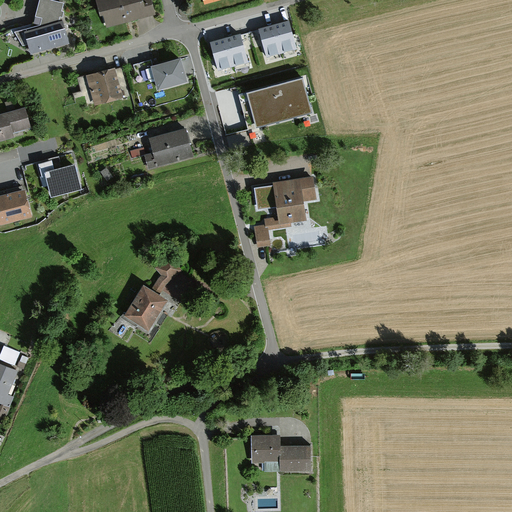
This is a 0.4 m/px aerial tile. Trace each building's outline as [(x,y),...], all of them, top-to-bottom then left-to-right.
[(28,44),(31,54),(70,44),(63,21),(59,22),(60,17),(62,18),(64,11),(62,11),(64,4),(50,0),(39,0),(36,17),(42,18),(40,25),(15,32),(22,46),(28,44)] [(95,0),(100,17),(103,16),(107,28),(155,14),(151,0),(95,0)] [(289,21),(259,29),(267,56),(296,48),(289,21)] [(241,34),(211,43),(218,69),(248,61),(241,34)] [(153,66),(151,67),(153,73),(158,91),(187,82),(180,58),(153,66)] [(137,77),(153,73),(151,67),(153,66),(151,60),(134,65),(137,77)] [(86,77),(94,106),(123,97),(115,68),(86,77)] [(303,78),(240,95),(249,128),(312,112),(303,78)] [(0,140),(14,137),(13,133),(30,128),(25,107),(0,114),(0,140)] [(144,156),(148,170),(194,157),(186,129),(148,139),(153,154),(144,156)] [(146,147),(132,150),(133,158),(148,154),(146,147)] [(51,197),(82,189),(72,153),(37,162),(41,177),(46,176),(51,197)] [(255,228),(257,247),(271,245),(268,231),(292,227),(291,223),(307,221),(304,201),(317,199),(314,176),(273,182),(273,186),(254,189),(257,209),(277,207),(278,217),(264,219),(265,226),(255,228)] [(0,224),(0,226),(32,217),(25,189),(23,190),(22,186),(0,191),(0,224)] [(143,285),(122,316),(136,326),(137,324),(148,331),(168,302),(159,295),(163,290),(179,301),(192,281),(173,256),(155,268),(161,275),(152,290),(143,285)] [(4,346),(0,355),(0,359),(14,365),(19,352),(4,346)] [(0,403),(2,404),(9,408),(14,397),(8,394),(18,372),(0,364),(0,403)] [(1,406),(0,405),(0,418),(5,420),(10,407),(9,408),(2,404),(1,406)] [(252,463),(264,463),(265,472),(312,471),(312,445),(282,446),(281,435),(251,435),(252,463)]
